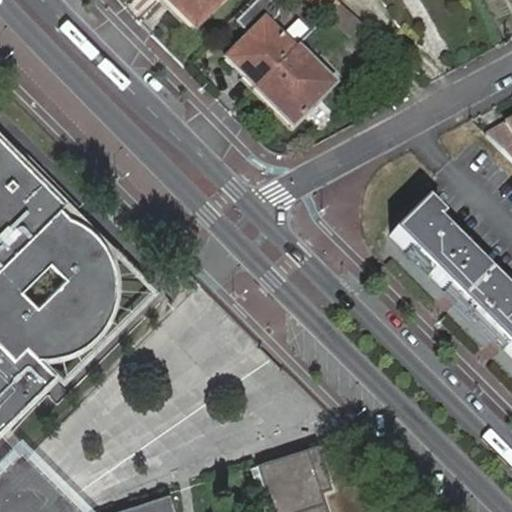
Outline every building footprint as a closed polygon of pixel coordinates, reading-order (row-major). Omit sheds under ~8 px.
[(158,0),(186,31),(218,0),(158,0)] [(365,27),(341,4),(326,19),(351,44),(365,27)] [(257,83),(287,55),(260,27),(221,62),(240,81),(248,73),(257,83)] [(257,83),(249,90),(288,130),(331,91),(293,50),(287,55),(257,83)] [(240,81),(249,90),(257,83),(248,73),(240,81)] [(507,129),(485,142),(511,167),(511,121),(505,125),(507,129)] [(505,125),(482,138),(485,142),(507,129),(505,125)] [(0,350),(9,360),(0,368),(0,427),(51,376),(34,360),(41,359),(48,359),(56,357),(67,353),(75,349),(82,344),(91,336),(97,329),(101,323),(106,314),(109,302),(111,286),(110,277),(109,267),(106,259),(103,253),(103,252),(98,245),(94,239),(87,232),(83,228),(74,223),(64,218),(55,209),(60,205),(0,145),(0,350)] [(60,205),(55,209),(64,218),(74,223),(83,228),(87,232),(60,205)] [(398,241),(511,359),(511,302),(442,229),(446,224),(431,209),(398,241)] [(0,368),(9,360),(0,350),(0,368)] [(318,511),(313,499),(327,494),(310,447),(254,467),(269,511),(318,511)] [(0,473),(0,511),(23,511),(21,502),(10,504),(5,504),(1,503),(0,502),(0,486),(5,478),(15,471),(19,467),(26,473),(30,470),(37,468),(23,451),(1,472),(0,473)] [(171,511),(167,496),(120,511),(58,511),(56,509),(36,488),(40,484),(43,480),(42,475),(41,471),(37,468),(30,470),(26,473),(19,467),(15,471),(5,478),(0,486),(0,502),(1,503),(5,504),(10,504),(21,502),(23,511),(171,511)] [(58,511),(79,511),(69,501),(41,471),(42,475),(43,480),(40,484),(36,488),(56,509),(58,511)]
